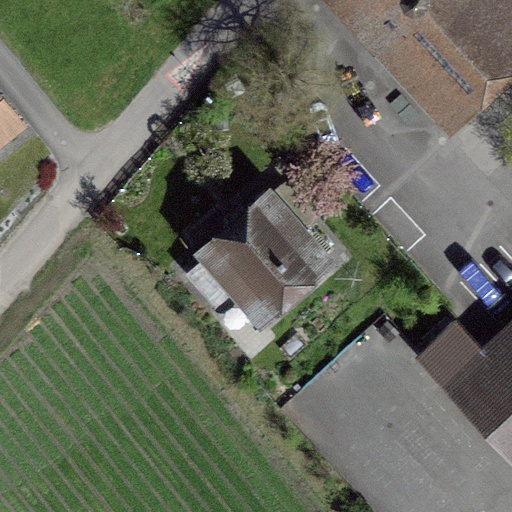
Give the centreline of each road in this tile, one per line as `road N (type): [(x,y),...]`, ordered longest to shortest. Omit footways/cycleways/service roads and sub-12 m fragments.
road 1 (residential): [(0,64),(95,182),(239,0)]
road 2 (track): [(95,182),(0,297)]
